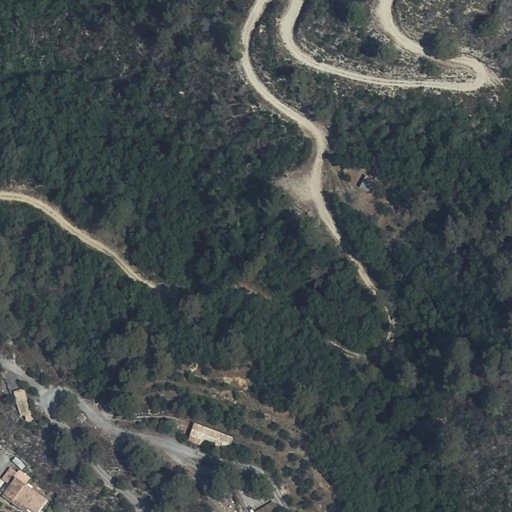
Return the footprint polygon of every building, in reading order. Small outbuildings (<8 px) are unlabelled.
[(21,419),(32,417),(27,389),(16,391),(21,419)] [(202,443),(207,427),(171,416),(166,432),(202,443)] [(20,508),(26,511),(30,511),(39,499),(5,478),(0,485),(0,498),(3,501),(1,505),(11,511),(17,511),(20,508)] [(247,511),(254,508),(249,497),(229,508),(231,511),(247,511)] [(253,511),(277,511),(274,503),(253,511)]
